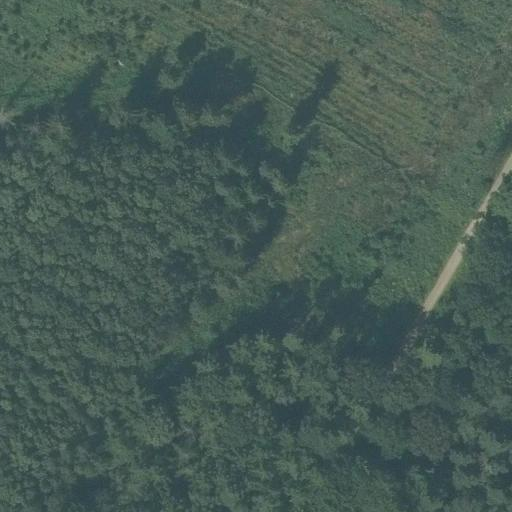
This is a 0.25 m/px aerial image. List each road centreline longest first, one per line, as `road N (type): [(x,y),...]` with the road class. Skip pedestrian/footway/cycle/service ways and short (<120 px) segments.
road 1 (track): [(308,511),(511,160)]
road 2 (unknown): [(380,511),(511,268)]
